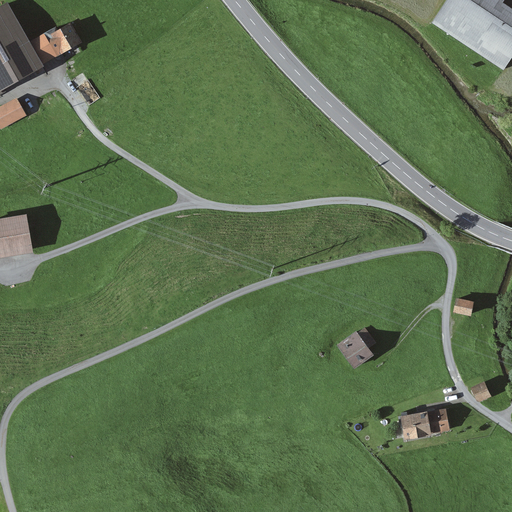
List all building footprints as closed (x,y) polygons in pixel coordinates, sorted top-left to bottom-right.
[(505,0),(446,0),(430,26),(503,73),(511,58),(511,10),(503,4),(505,0)] [(7,5),(0,9),(0,97),(46,70),(30,44),(7,5)] [(70,21),(30,44),(46,70),(86,47),(70,21)] [(19,101),(0,110),(0,133),(27,118),(19,101)] [(25,217),(0,220),(0,257),(30,254),(25,217)] [(473,302),(456,300),(454,314),(471,317),(473,302)] [(353,370),(372,356),(359,339),(340,353),(353,370)] [(485,383),(472,389),(479,403),(491,398),(485,383)] [(445,410),(399,419),(404,442),(450,433),(445,410)]
